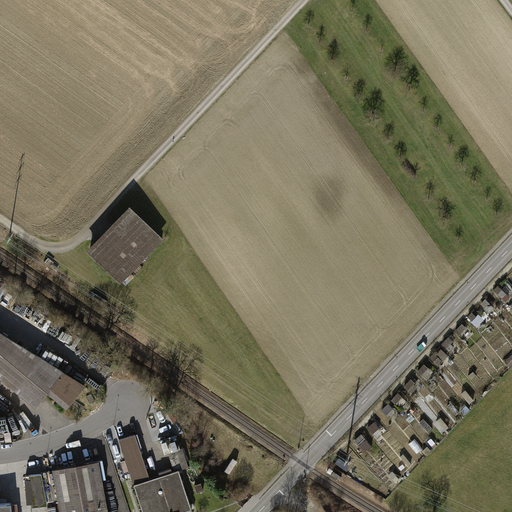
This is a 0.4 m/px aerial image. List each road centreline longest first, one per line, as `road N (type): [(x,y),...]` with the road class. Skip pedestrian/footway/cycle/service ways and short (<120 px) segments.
road 1 (track): [(304,0),(75,240),(42,247),(0,219)]
road 2 (tertiary): [(258,511),(511,245)]
road 3 (unclassified): [(125,410),(84,431),(0,449)]
